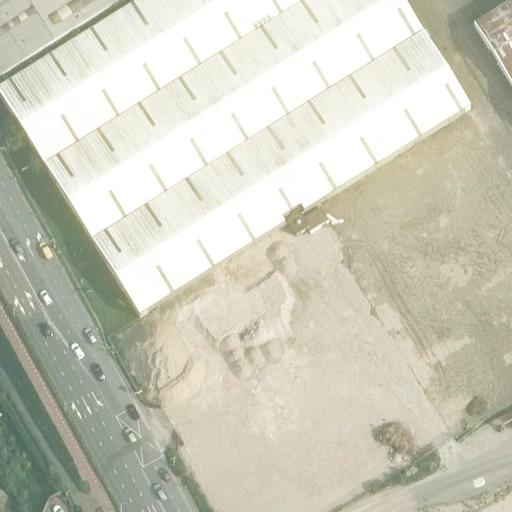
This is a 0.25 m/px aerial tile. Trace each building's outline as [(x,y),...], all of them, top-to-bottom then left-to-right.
[(5,89),(0,91),(0,100),(139,321),(148,315),(285,228),(281,222),(301,210),(304,216),(470,111),(399,0),(146,0),(5,89)] [(0,0),(0,81),(119,7),(114,0),(0,0)] [(125,0),(131,9),(144,0),(125,0)] [(511,3),(474,28),(511,89),(511,3)] [(345,193),(330,203),(409,329),(473,430),(511,405),(511,189),(466,117),(345,193)] [(300,217),(288,225),(297,239),(309,231),(300,217)]
